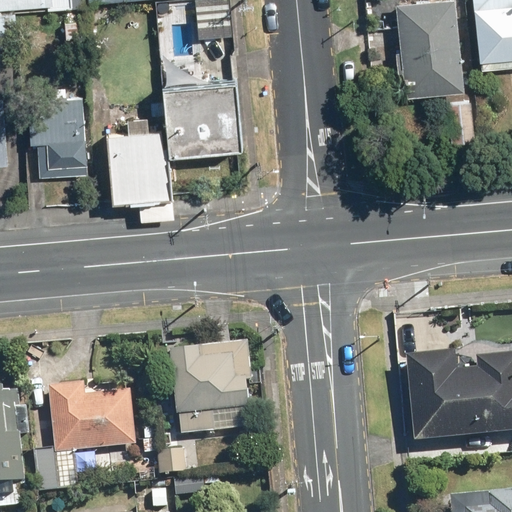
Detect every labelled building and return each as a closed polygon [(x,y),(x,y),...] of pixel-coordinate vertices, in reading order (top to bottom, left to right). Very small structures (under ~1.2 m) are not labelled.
[(234,0),(198,0),(199,37),(235,36),(234,0)] [(411,0),(396,2),(406,95),(464,89),(455,0),(411,0)] [(511,0),(473,0),(481,70),(511,66),(511,0)] [(0,12),(0,46),(16,45),(14,12),(0,12)] [(228,79),(164,86),(171,154),(235,147),(228,79)] [(36,142),(39,176),(88,173),(82,91),(22,95),(26,143),(36,142)] [(445,101),(449,142),(473,140),(469,99),(445,101)] [(164,128),(104,135),(111,198),(171,191),(164,128)] [(210,346),(173,350),(181,434),(251,427),(249,405),(253,405),(250,378),(254,378),(250,341),(230,342),(228,325),(208,327),(210,346)] [(457,350),(409,355),(416,440),(511,431),(511,353),(480,356),(481,367),(459,369),(457,350)] [(0,505),(29,502),(20,390),(4,391),(3,377),(0,376),(0,505)] [(137,444),(131,389),(86,394),(85,381),(51,384),(57,448),(34,450),(38,492),(81,487),(76,449),(137,444)] [(157,452),(159,420),(145,419),(143,451),(157,452)] [(186,448),(159,450),(161,473),(188,471),(186,448)] [(174,496),(206,492),(204,474),(172,477),(174,496)] [(492,504),(467,507),(467,511),(511,511),(511,489),(491,492),(492,504)]
